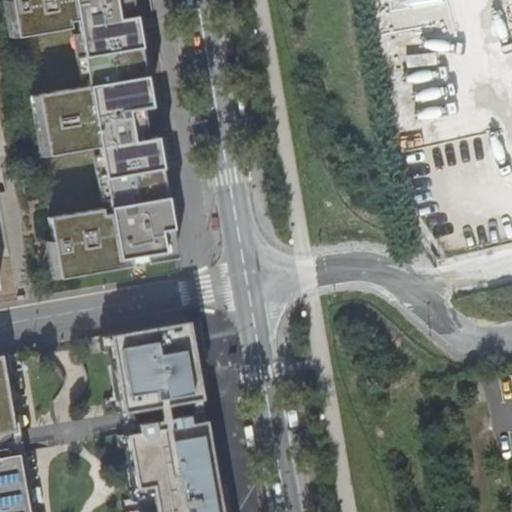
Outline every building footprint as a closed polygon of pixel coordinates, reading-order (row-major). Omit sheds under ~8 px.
[(8,0),(0,0),(0,8),(5,38),(15,36),(8,0)] [(145,262),(169,258),(158,199),(155,180),(152,163),(148,138),(146,138),(141,108),(143,108),(131,37),(128,18),(124,0),(8,0),(15,36),(25,35),(35,94),(46,155),(57,215),(47,217),(51,240),(58,278),(68,276),(130,265),(129,256),(143,254),(145,262)] [(134,17),(130,0),(124,0),(128,18),(131,37),(143,108),(149,107),(137,35),(134,17)] [(35,94),(29,95),(40,156),(46,155),(35,94)] [(162,179),(155,137),(148,138),(152,163),(155,180),(158,199),(169,258),(175,257),(165,197),(162,179)] [(51,240),(45,241),(51,279),(58,278),(51,240)] [(129,256),(130,265),(145,262),(143,254),(129,256)] [(187,320),(109,333),(123,410),(201,396),(187,320)] [(0,352),(0,432),(15,430),(2,352),(0,352)] [(220,511),(204,417),(188,420),(187,411),(175,414),(177,422),(154,426),(153,418),(137,421),(138,429),(126,432),(135,486),(150,483),(154,511),(220,511)] [(29,511),(19,451),(0,454),(0,511),(29,511)]
